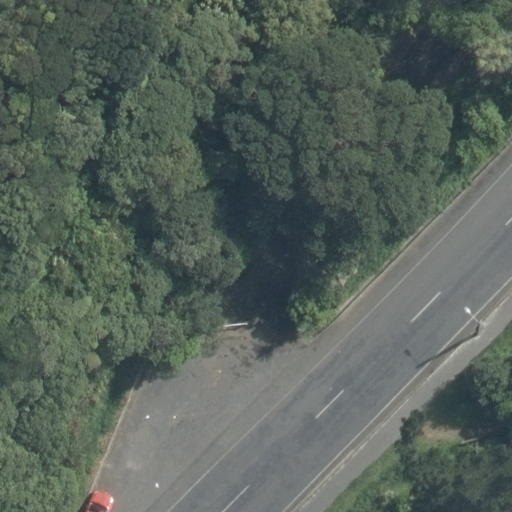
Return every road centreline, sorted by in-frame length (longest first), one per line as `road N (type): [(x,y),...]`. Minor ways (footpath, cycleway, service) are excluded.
road 1 (track): [(511,19),(335,362),(239,495)]
road 2 (unclassified): [(511,217),(223,511)]
